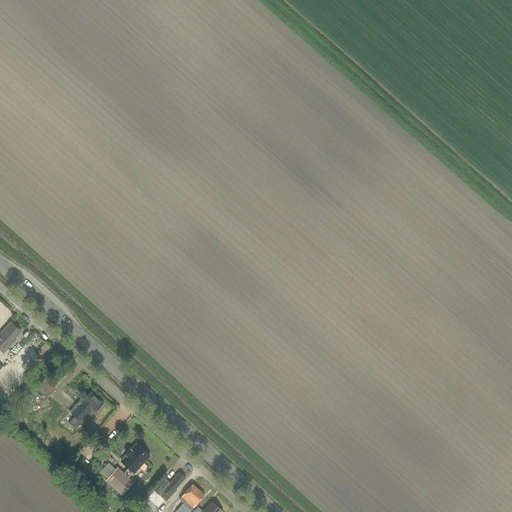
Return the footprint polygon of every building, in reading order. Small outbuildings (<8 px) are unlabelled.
[(21,332),(11,323),(0,335),(0,350),(3,354),(17,339),(16,338),(21,332)] [(56,389),(44,379),(36,388),(47,399),(56,389)] [(83,399),(71,412),(77,418),(71,424),(77,430),(83,424),(85,426),(105,404),(93,392),(85,401),(83,399)] [(151,457),(138,445),(132,451),(132,450),(127,455),(128,456),(122,462),(130,469),(126,473),(120,468),(109,480),(124,493),(135,481),(130,477),(134,473),(136,474),(151,457)] [(178,489),(187,479),(181,474),(171,484),(168,480),(146,504),(150,507),(153,504),(161,496),(167,502),(178,490),(178,489)] [(191,510),(204,495),(193,485),(180,500),(191,510)] [(202,511),(197,507),(193,511),(222,511),(212,502),(203,511),(202,511)]
